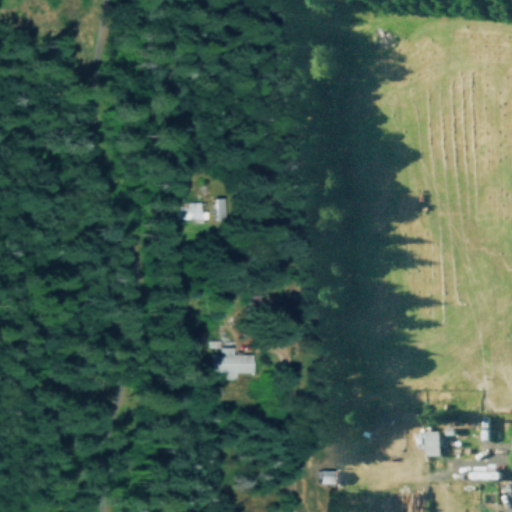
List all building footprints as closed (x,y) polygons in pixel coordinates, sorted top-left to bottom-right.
[(212,220),(220,220),(219,197),(211,197),(212,220)] [(200,218),(200,201),(168,202),(169,218),(200,218)] [(248,372),(249,353),(230,352),(230,346),(216,345),(216,353),(207,353),(207,371),(222,371),(221,378),(232,379),(232,372),(248,372)] [(439,454),(438,430),(423,431),(424,455),(439,454)] [(337,482),(337,469),(315,468),(315,482),(337,482)]
